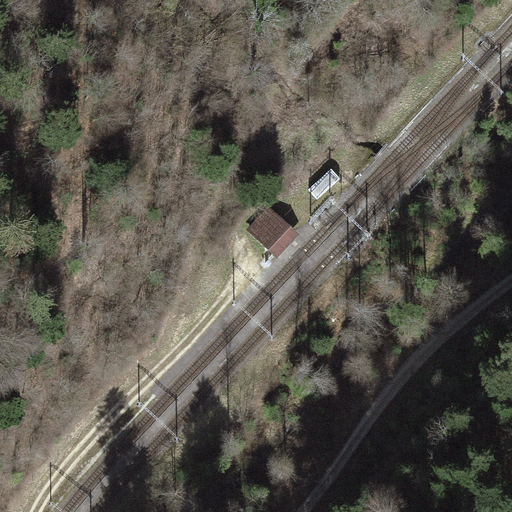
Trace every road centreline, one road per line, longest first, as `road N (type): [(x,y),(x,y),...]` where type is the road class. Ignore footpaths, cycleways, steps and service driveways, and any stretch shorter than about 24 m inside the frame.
road 1 (track): [(164,360),(208,222),(292,85),(330,32),(366,0)]
road 2 (track): [(35,511),(91,435),(244,277)]
road 3 (track): [(511,298),(399,377),(301,511)]
